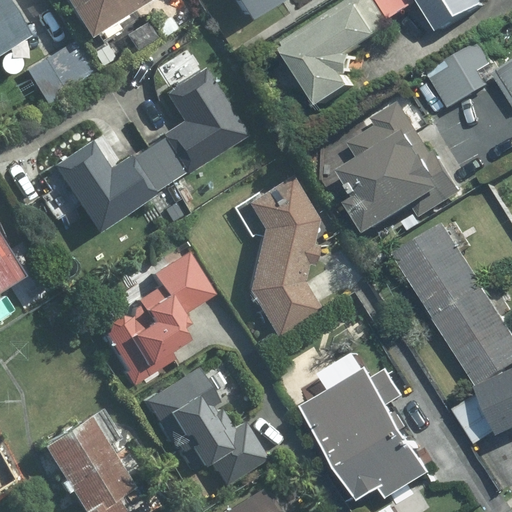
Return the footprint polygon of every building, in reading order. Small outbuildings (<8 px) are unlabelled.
[(1,0),(0,0),(0,40),(20,28),(1,0)] [(82,0),(99,27),(146,0),(82,0)] [(265,0),(236,0),(245,13),(265,0)] [(399,26),(394,19),(382,0),(354,0),(289,41),(329,105),(367,81),(351,56),(399,26)] [(382,0),(394,19),(424,0),(427,0),(445,28),(489,0),(382,0)] [(167,5),(127,33),(139,51),(179,23),(167,5)] [(102,67),(81,34),(29,68),(50,100),(102,67)] [(488,39),(436,69),(456,105),(496,82),(488,69),(501,61),(488,39)] [(263,137),(218,64),(176,90),(193,117),(122,160),(106,134),(59,163),(103,235),(263,137)] [(368,199),(384,226),(459,182),(453,173),(456,171),(441,146),(440,147),(410,97),(379,115),(383,122),(357,138),(370,160),(359,166),(376,194),(368,199)] [(298,175),(259,199),(272,219),(250,285),(279,334),(323,308),(303,275),(326,219),(298,175)] [(0,290),(35,268),(0,213),(0,290)] [(511,331),(440,218),(387,251),(472,384),(511,358),(511,331)] [(187,247),(81,313),(130,389),(192,350),(178,328),(221,301),(187,247)] [(59,297),(42,309),(54,328),(71,316),(59,297)] [(212,354),(141,396),(186,471),(205,459),(223,489),(274,458),(212,354)] [(379,357),(311,397),(379,510),(447,470),(379,357)] [(511,378),(497,386),(462,412),(485,441),(511,420),(511,378)] [(99,408),(54,434),(99,511),(136,511),(130,501),(148,490),(99,408)] [(294,511),(269,475),(215,511),(294,511)] [(405,511),(398,501),(382,511),(405,511)]
